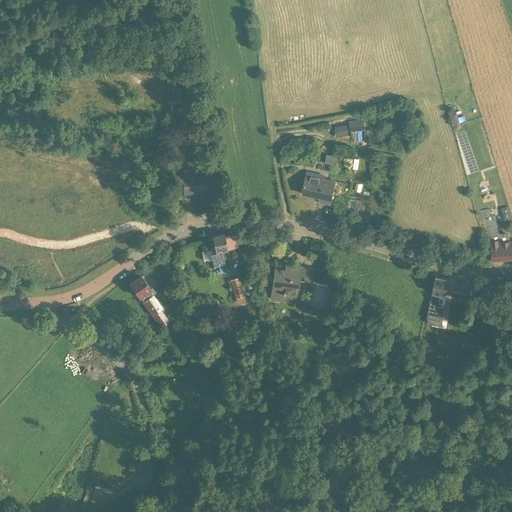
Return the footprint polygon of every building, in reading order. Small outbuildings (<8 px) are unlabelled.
[(167,80),(167,101),(178,100),(177,79),(167,80)] [(359,122),(348,123),(349,131),(369,129),(367,120),(359,122)] [(335,127),(336,137),(348,136),(347,126),(335,127)] [(190,178),(190,170),(182,170),(182,179),(183,179),(184,191),(184,193),(199,192),(199,190),(216,189),(215,174),(202,175),(202,178),(190,178)] [(319,202),(330,204),(335,182),(324,180),(323,183),(305,180),(302,194),(320,198),(319,202)] [(499,241),(495,221),(494,216),(490,216),(489,209),(478,212),(479,219),(482,218),(488,243),(491,242),(493,260),(511,258),(511,248),(511,242),(500,243),(499,241)] [(227,249),(224,234),(212,236),(213,243),(208,244),(213,267),(225,265),(222,250),(227,249)] [(296,294),(298,282),(310,283),(312,269),(293,267),(293,272),(274,269),(270,299),(282,301),(282,302),(295,304),(296,294)] [(149,291),(150,290),(140,276),(130,284),(162,328),(169,322),(160,309),(162,308),(153,295),(152,295),(149,291)] [(436,277),(427,319),(440,321),(442,308),(437,307),(440,295),(446,296),(449,280),(436,277)] [(244,296),(242,289),(232,291),(235,299),(237,299),(243,297),(244,297),(244,296)]
